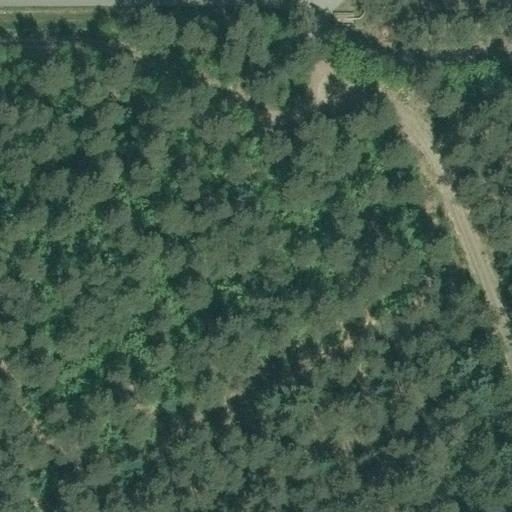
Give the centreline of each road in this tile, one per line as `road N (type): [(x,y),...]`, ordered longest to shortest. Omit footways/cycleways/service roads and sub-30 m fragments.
road 1 (track): [(0,47),(120,43),(241,95),(327,77),(342,0)]
road 2 (track): [(327,77),(382,103),(430,150),(511,351)]
